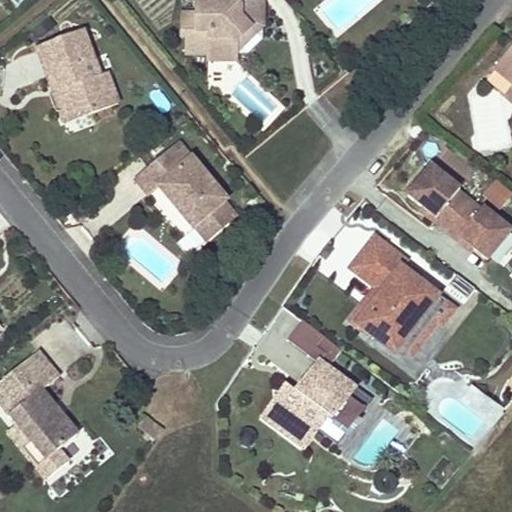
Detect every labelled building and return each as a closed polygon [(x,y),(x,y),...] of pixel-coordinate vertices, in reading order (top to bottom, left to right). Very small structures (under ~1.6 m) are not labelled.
[(192,0),(198,5),(198,21),(181,22),(182,42),(188,42),(188,61),(209,61),(210,68),(235,68),(235,62),(235,47),(252,30),(269,30),(271,27),(271,7),(249,7),(245,11),(240,6),(238,0),(192,0)] [(249,7),(241,0),(238,0),(240,6),(245,11),(249,7)] [(235,47),(235,62),(257,62),(256,43),(269,30),(252,30),(235,47)] [(37,54),(52,90),(57,88),(65,110),(61,111),(56,113),(63,131),(67,129),(83,122),(99,130),(125,119),(114,90),(106,93),(82,35),(37,54)] [(511,43),(492,68),(511,83),(511,43)] [(57,88),(52,90),(61,111),(65,110),(57,88)] [(83,122),(67,129),(72,141),(99,130),(83,122)] [(181,148),(158,168),(172,185),(161,194),(198,237),(201,235),(212,248),(241,223),(230,210),(233,208),(181,148)] [(509,231),(481,208),(479,210),(457,191),(458,190),(429,167),(406,195),(434,219),(436,216),(459,234),(457,237),(485,260),(509,231)] [(172,185),(158,168),(138,185),(152,201),(161,194),(172,185)] [(511,200),(511,195),(497,182),(484,196),(502,212),(511,200)] [(398,348),(404,353),(430,321),(423,316),(437,297),(400,268),(405,262),(373,237),(348,269),(378,293),(368,307),(363,303),(349,322),(371,339),(376,332),(398,348)] [(439,328),(453,310),(437,297),(423,316),(430,321),(404,353),(410,357),(435,325),(439,328)] [(0,333),(9,326),(0,315),(0,333)] [(331,361),(312,347),(321,336),(300,320),(285,340),(316,363),(317,362),(326,368),(331,361)] [(398,348),(376,332),(371,339),(392,355),(398,348)] [(339,351),(321,336),(312,347),(331,361),(339,351)] [(40,356),(0,390),(0,413),(46,467),(39,473),(50,485),(72,466),(63,454),(81,439),(44,395),(61,381),(40,356)] [(363,410),(342,395),(349,386),(326,368),(317,362),(316,363),(299,385),(302,387),(296,394),(284,385),(260,418),(302,450),(326,418),(346,433),(363,410)] [(506,412),(472,386),(464,397),(498,422),(506,412)] [(161,431),(140,417),(135,425),(155,440),(161,431)] [(396,459),(416,433),(405,424),(384,450),(396,459)]
